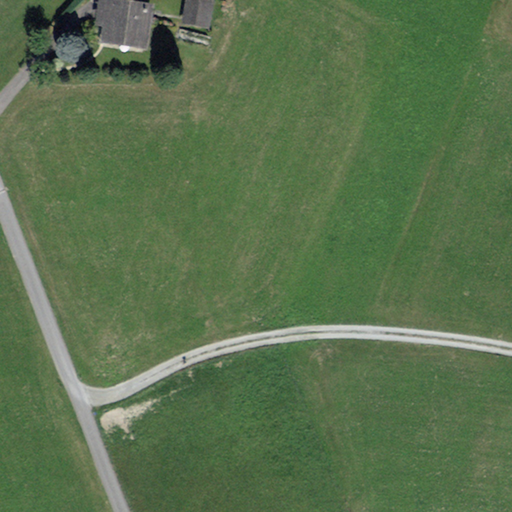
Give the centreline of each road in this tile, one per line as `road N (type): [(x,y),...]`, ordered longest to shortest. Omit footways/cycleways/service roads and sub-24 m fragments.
road 1 (track): [(77,400),(118,394),(200,351),(316,332),(363,330),(511,350)]
road 2 (unclassified): [(119,511),(0,197)]
